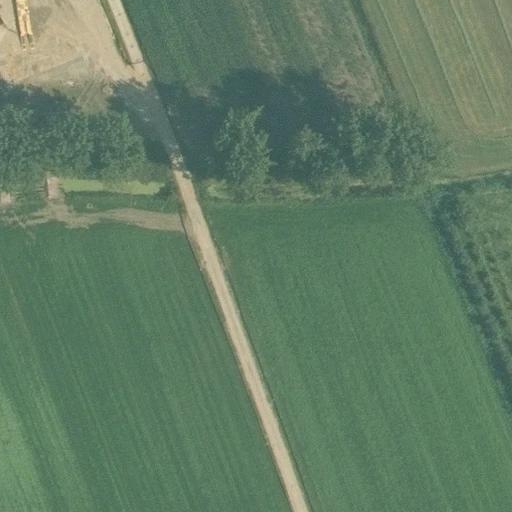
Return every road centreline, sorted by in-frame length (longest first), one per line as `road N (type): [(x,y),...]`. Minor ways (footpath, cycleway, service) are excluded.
road 1 (track): [(110,0),(301,511)]
road 2 (track): [(511,160),(179,174),(39,165),(0,176)]
